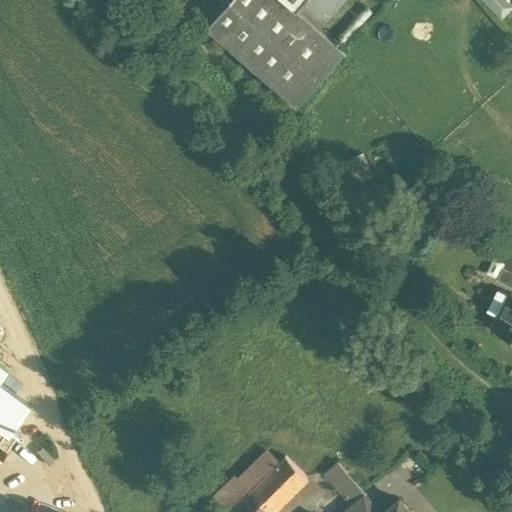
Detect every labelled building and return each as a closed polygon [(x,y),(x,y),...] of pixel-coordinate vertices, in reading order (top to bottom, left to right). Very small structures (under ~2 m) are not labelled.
[(298,9),(287,0),(216,0),(214,3),(214,4),(213,5),(220,11),(208,25),(299,105),(346,51),(309,18),(298,9)] [(287,0),(298,9),(305,0),(287,0)] [(312,0),(305,0),(298,9),(309,18),(318,9),(311,2),(312,0)] [(511,0),(487,0),(504,17),(511,9),(511,0)] [(502,279),(501,280),(511,285),(511,267),(508,265),(502,279)] [(501,289),(489,311),(500,316),(511,294),(501,289)] [(511,292),(511,294),(500,316),(494,328),(511,337),(511,292)] [(286,455),(250,490),(270,511),(272,511),(308,477),(286,455)] [(366,493),(338,461),(325,473),(352,504),(365,493),(366,493)] [(270,511),(250,490),(239,501),(248,511),(270,511)] [(411,511),(400,498),(384,511),(381,511),(365,493),(352,504),(352,505),(357,511),(411,511)] [(248,511),(239,501),(227,511),(248,511)]
